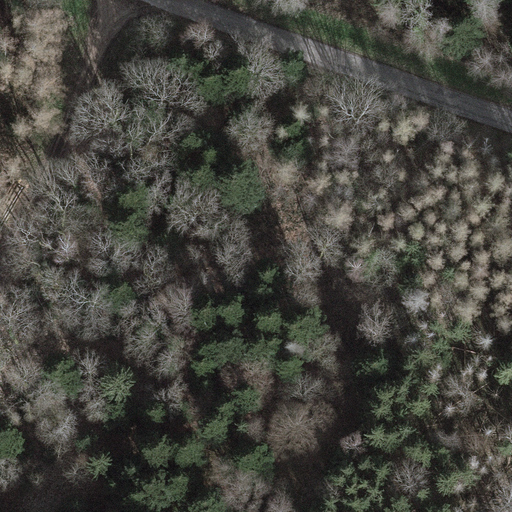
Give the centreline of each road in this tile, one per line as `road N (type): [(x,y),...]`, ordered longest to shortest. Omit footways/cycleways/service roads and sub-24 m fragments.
road 1 (unclassified): [(511,119),(168,0)]
road 2 (track): [(120,0),(101,67),(0,260)]
